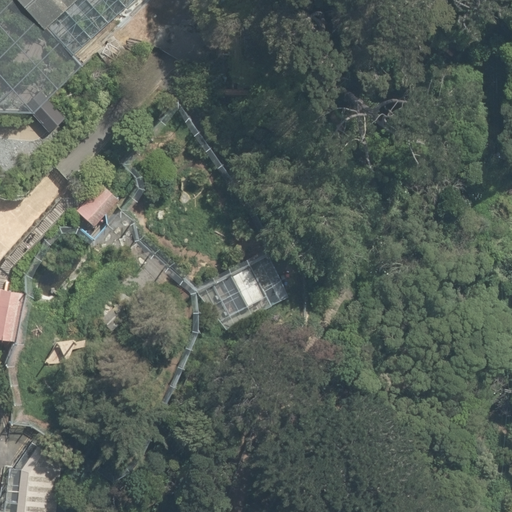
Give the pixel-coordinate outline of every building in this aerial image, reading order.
[(43,26),(19,0),(0,0),(0,107),(32,108),(81,61),(72,52),(46,24),(43,26)] [(71,0),(19,0),(43,26),(46,24),(71,0)] [(71,0),(46,24),(72,52),(128,0),(71,0)] [(224,54),(224,99),(248,99),(248,39),(232,39),(232,53),(224,54)] [(48,94),(32,108),(51,129),(67,114),(48,94)] [(75,207),(93,224),(116,198),(98,182),(75,207)] [(210,281),(228,315),(266,295),(270,303),(287,294),(280,281),(262,291),(247,262),(210,281)] [(20,288),(0,284),(0,335),(11,337),(20,288)] [(111,328),(126,314),(117,304),(101,317),(111,328)] [(54,511),(59,455),(36,452),(19,466),(8,464),(5,498),(16,499),(14,511),(54,511)]
